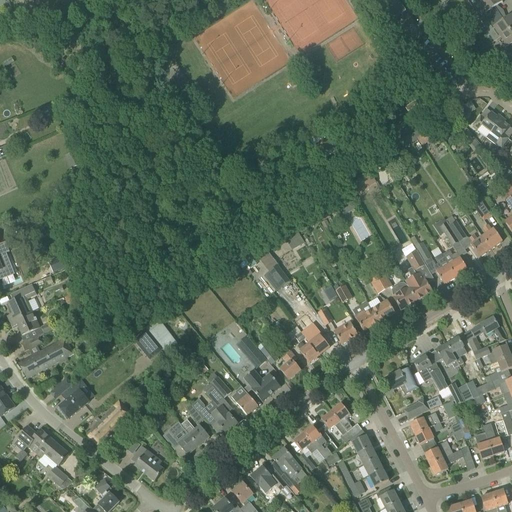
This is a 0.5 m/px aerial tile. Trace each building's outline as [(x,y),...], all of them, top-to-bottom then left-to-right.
[(368,0),(388,25),(388,24),(405,11),(396,0),(368,0)] [(482,15),(487,23),(499,15),(495,8),(502,3),(502,4),(502,3),(501,1),(502,0),(484,0),(478,4),(485,14),(482,15)] [(12,22),(27,22),(27,14),(12,14),(12,22)] [(494,28),(501,38),(511,29),(511,17),(511,15),(510,16),(511,16),(503,21),(499,15),(487,23),(492,30),(494,28)] [(459,18),(453,22),(454,23),(457,27),(462,23),(459,18)] [(511,29),(501,38),(507,47),(505,49),(510,56),(511,54),(511,29)] [(289,83),(293,88),(299,84),(296,78),(289,83)] [(414,102),(404,109),(407,113),(417,106),(414,102)] [(58,115),(54,105),(47,108),(51,118),(58,115)] [(481,127),(489,134),(502,118),(498,115),(496,117),(491,113),(485,120),(481,116),(472,126),(478,130),(481,127)] [(502,118),(489,134),(490,134),(486,139),(495,146),(496,145),(501,149),(509,138),(504,135),(509,128),(504,123),(506,121),(502,118)] [(338,134),(344,143),(351,139),(345,130),(338,134)] [(312,147),(319,158),(338,146),(331,135),(312,147)] [(64,156),(70,169),(82,164),(76,151),(64,156)] [(384,157),(387,162),(396,156),(392,151),(384,157)] [(368,171),(347,184),(350,188),(355,196),(376,183),(368,171)] [(328,195),(335,207),(349,198),(353,203),(356,201),(346,184),(328,195)] [(511,184),(511,185),(503,190),(500,192),(505,199),(511,193),(511,184)] [(473,207),(483,222),(486,220),(493,216),(482,201),(473,207)] [(304,217),(308,223),(315,218),(311,212),(304,217)] [(452,219),(446,223),(459,242),(466,238),(456,222),(455,223),(452,219)] [(474,228),(481,238),(491,251),(502,243),(486,220),(483,222),(474,228)] [(288,223),(283,226),(283,227),(286,231),(294,226),(291,221),(288,223)] [(459,242),(446,223),(445,224),(440,228),(452,247),(459,242)] [(491,251),(481,238),(477,241),(474,236),(468,240),(473,246),(471,247),(479,259),(491,251)] [(5,243),(0,244),(0,279),(13,275),(5,254),(9,252),(7,248),(10,247),(9,243),(6,244),(5,243)] [(423,244),(415,248),(424,263),(431,259),(423,244)] [(296,253),(300,259),(308,254),(304,248),(296,253)] [(456,279),(442,256),(438,249),(431,253),(437,263),(432,266),(436,273),(444,286),(456,279)] [(428,271),(417,252),(406,258),(412,269),(401,275),(404,280),(408,287),(408,288),(416,302),(418,301),(419,303),(423,300),(422,299),(432,293),(424,280),(423,280),(420,275),(428,271)] [(449,252),(442,256),(456,279),(468,272),(457,253),(452,256),(449,252)] [(66,255),(48,263),(53,273),(70,265),(66,255)] [(269,273),(265,276),(277,292),(281,289),(289,282),(278,267),(269,273)] [(382,270),(375,275),(385,292),(388,290),(392,288),(392,287),(382,270)] [(385,292),(375,275),(368,279),(377,296),(385,292)] [(408,287),(404,280),(392,287),(392,288),(388,290),(392,296),(401,311),(411,305),(413,306),(415,305),(415,303),(416,302),(408,288),(408,287)] [(7,318),(10,323),(32,313),(27,301),(36,296),(32,286),(21,291),(24,297),(8,304),(12,315),(7,318)] [(335,292),(342,305),(352,299),(345,287),(335,292)] [(67,305),(73,306),(81,302),(77,293),(65,298),(67,305)] [(386,301),(371,310),(379,324),(395,315),(386,301)] [(379,324),(371,310),(367,303),(352,312),(354,317),(364,333),(372,328),(373,329),(379,325),(378,324),(379,324)] [(317,314),(325,327),(332,323),(324,310),(317,314)] [(32,313),(10,323),(12,329),(17,326),(22,337),(40,329),(32,313)] [(498,329),(493,319),(480,326),(486,337),(492,333),(498,344),(506,341),(498,329)] [(165,355),(178,347),(161,320),(148,329),(165,355)] [(334,332),(342,346),(357,337),(349,323),(334,332)] [(41,328),(44,335),(54,331),(50,324),(41,328)] [(305,339),(301,333),(296,328),(286,336),(279,327),(274,331),(286,346),(295,339),(299,344),(305,339)] [(319,336),(309,344),(319,357),(329,349),(325,343),(326,343),(324,342),(319,336)] [(18,364),(27,380),(74,354),(65,338),(40,352),(37,346),(43,344),(40,337),(21,345),(24,352),(28,350),(32,357),(18,364)] [(237,347),(256,370),(266,362),(247,339),(237,347)] [(476,361),(473,354),(470,348),(464,351),(463,349),(464,349),(458,339),(448,345),(457,366),(458,366),(468,360),(470,364),(476,361)] [(470,348),(473,354),(482,351),(481,350),(476,339),(475,339),(467,343),(470,348)] [(319,357),(309,344),(299,352),(305,359),(309,364),(319,357)] [(459,367),(458,366),(457,366),(448,345),(436,351),(445,369),(452,365),(454,370),(459,367)] [(260,352),(271,366),(278,361),(267,346),(260,352)] [(487,357),(491,365),(511,357),(507,346),(493,352),(493,353),(490,355),(487,349),(487,348),(481,350),(482,351),(473,354),(476,361),(487,357)] [(287,365),(280,371),(289,382),(301,372),(293,363),(297,360),(291,352),(282,359),(287,365)] [(425,357),(414,364),(419,372),(419,373),(418,374),(424,384),(431,379),(439,393),(443,400),(451,395),(448,389),(443,381),(444,381),(435,365),(431,367),(430,366),(425,357)] [(491,365),(489,366),(491,372),(499,369),(501,374),(511,369),(511,359),(511,357),(491,365)] [(202,365),(197,369),(202,375),(207,370),(202,365)] [(418,389),(409,369),(400,373),(400,372),(386,380),(393,392),(400,388),(404,396),(418,389)] [(254,371),(244,380),(252,389),(251,390),(262,403),(280,388),(269,375),(262,381),(259,377),(254,371)] [(484,379),(487,385),(500,380),(497,374),(484,379)] [(474,382),(476,386),(485,381),(483,377),(474,382)] [(69,378),(50,393),(56,400),(60,397),(75,385),(69,378)] [(211,384),(224,399),(231,393),(218,378),(211,384)] [(511,379),(498,386),(503,396),(511,392),(511,379)] [(472,382),(466,385),(469,391),(474,400),(478,398),(475,391),(476,390),(472,382)] [(58,408),(68,420),(89,403),(89,402),(75,385),(60,397),(64,402),(58,408)] [(454,385),(448,388),(456,406),(463,403),(454,385)] [(487,385),(476,390),(475,391),(478,398),(491,392),(487,385)] [(204,395),(216,409),(225,402),(213,388),(204,395)] [(3,390),(0,391),(0,417),(1,418),(15,408),(3,390)] [(231,398),(240,409),(247,417),(258,407),(245,392),(239,397),(236,394),(231,398)] [(499,409),(501,415),(508,413),(511,411),(511,392),(503,396),(507,407),(499,409)] [(438,398),(425,404),(429,411),(441,405),(438,398)] [(404,411),(408,421),(429,411),(425,404),(423,399),(418,402),(419,404),(404,411)] [(191,407),(203,421),(204,420),(210,427),(216,423),(226,434),(237,425),(229,415),(229,416),(222,407),(211,417),(204,409),(204,407),(199,400),(191,407)] [(348,400),(343,404),(347,409),(352,405),(348,400)] [(449,420),(457,417),(458,416),(452,402),(442,407),(449,421),(449,420)] [(86,435),(98,447),(131,415),(119,403),(86,435)] [(341,405),(331,413),(352,439),(362,431),(357,425),(352,429),(344,419),(349,415),(341,405)] [(199,425),(203,421),(191,407),(187,410),(199,425)] [(506,431),(506,432),(508,437),(511,435),(511,425),(511,421),(511,420),(511,411),(508,413),(501,415),(506,431)] [(352,439),(331,413),(321,421),(330,431),(335,427),(342,437),(340,439),(338,436),(331,442),(338,450),(352,439)] [(410,426),(415,436),(440,424),(435,414),(424,420),(423,419),(410,426)] [(497,434),(506,432),(506,431),(501,415),(492,418),(497,434)] [(151,417),(147,420),(153,427),(157,423),(151,417)] [(450,429),(453,437),(462,432),(460,424),(460,425),(458,421),(457,417),(449,420),(453,428),(450,429)] [(460,424),(462,432),(465,439),(464,439),(465,441),(471,439),(465,419),(458,421),(460,425),(460,424)] [(187,421),(180,426),(198,448),(209,439),(203,431),(199,427),(195,431),(187,421)] [(179,424),(163,437),(174,451),(180,447),(187,456),(188,457),(198,448),(180,426),(179,424)] [(440,424),(415,436),(416,438),(414,440),(416,444),(418,444),(420,447),(433,440),(431,435),(442,430),(440,424)] [(22,451),(26,447),(28,449),(41,460),(44,456),(58,468),(69,455),(40,430),(36,435),(27,427),(16,439),(18,440),(14,444),(22,451)] [(313,427),(303,435),(316,451),(321,447),(317,441),(322,437),(313,427)] [(484,433),(484,434),(485,434),(488,443),(493,457),(504,454),(499,439),(495,441),(492,431),(484,433)] [(462,432),(453,437),(456,443),(464,439),(465,439),(462,432)] [(485,434),(484,434),(474,437),(477,446),(482,461),(493,457),(488,443),(485,434)] [(316,451),(303,435),(293,442),(302,453),(306,449),(311,455),(316,451)] [(351,444),(357,455),(372,448),(366,437),(351,444)] [(424,456),(429,466),(452,455),(446,443),(440,446),(439,449),(424,456)] [(134,467),(154,483),(164,471),(144,455),(147,452),(141,448),(131,461),(136,465),(134,467)] [(357,455),(363,467),(377,459),(372,448),(357,455)] [(452,455),(429,466),(434,477),(448,470),(446,467),(463,459),(465,464),(472,461),(468,448),(452,455)] [(324,461),(325,460),(331,455),(326,449),(319,455),(324,461)] [(284,450),(272,459),(279,467),(280,469),(281,468),(286,474),(287,473),(292,479),(295,477),(296,477),(298,476),(297,475),(302,471),(292,459),(290,457),(284,450)] [(27,456),(22,451),(15,459),(20,463),(27,456)] [(298,459),(308,471),(313,466),(304,454),(298,459)] [(325,460),(329,467),(336,463),(333,456),(325,460)] [(337,465),(343,476),(349,474),(344,465),(347,464),(355,461),(353,457),(337,465)] [(363,467),(368,478),(383,470),(377,459),(363,467)] [(55,468),(46,478),(59,489),(62,491),(74,484),(68,479),(55,468)] [(273,492),(266,484),(272,479),(262,468),(251,478),(267,497),(273,492)] [(383,470),(368,478),(374,489),(389,482),(383,470)] [(286,474),(281,478),(290,490),(296,485),(292,479),(287,473),(286,474)] [(343,476),(349,487),(354,485),(349,474),(343,476)] [(271,481),(280,492),(286,487),(277,476),(271,481)] [(104,480),(93,486),(96,492),(104,499),(98,505),(101,508),(104,511),(111,511),(119,504),(107,492),(110,489),(107,486),(104,480)] [(232,493),(243,505),(253,497),(243,484),(232,493)] [(296,485),(290,490),(296,496),(302,491),(296,485)] [(354,485),(349,487),(354,499),(360,496),(354,485)] [(379,499),(385,510),(399,503),(393,491),(379,499)] [(503,491),(492,495),(497,509),(508,505),(503,491)] [(497,509),(492,495),(481,498),(485,511),(497,511),(497,509)] [(83,511),(81,510),(86,506),(79,499),(72,502),(78,508),(74,511),(83,511)] [(232,511),(234,511),(233,509),(225,499),(213,510),(214,511),(232,511)] [(366,500),(357,504),(361,511),(362,511),(366,510),(368,509),(370,508),(366,500)] [(474,511),(471,501),(460,505),(462,511),(474,511)] [(240,511),(241,511),(256,511),(249,503),(240,511)] [(385,510),(385,511),(403,511),(399,503),(385,510)]
